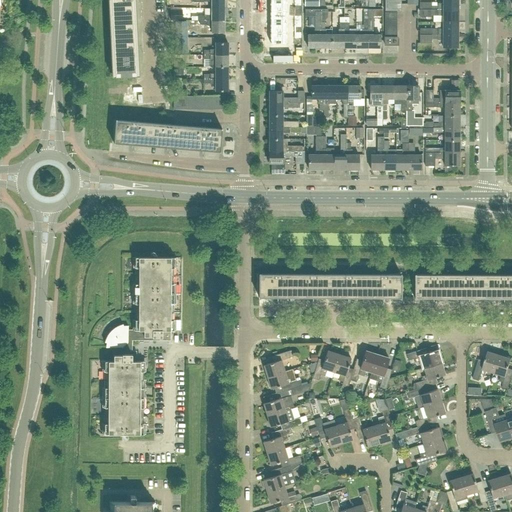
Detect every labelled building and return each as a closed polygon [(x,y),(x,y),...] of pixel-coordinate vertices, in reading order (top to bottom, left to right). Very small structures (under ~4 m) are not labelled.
[(135,0),(108,0),(110,38),(112,77),(139,76),(135,0)] [(224,2),(224,0),(193,0),(194,1),(212,1),(212,9),(226,9),(226,2),(224,2)] [(270,0),(270,11),(286,11),(286,0),(270,0)] [(385,0),(386,11),(398,11),(402,11),(401,0),(385,0)] [(458,10),(458,0),(443,0),(443,3),(438,3),(438,5),(436,5),(436,2),(420,2),(420,10),(458,10)] [(207,15),(207,16),(198,16),(197,20),(200,20),(200,21),(224,21),(224,15),(226,15),(226,9),(212,9),(212,15),(207,15)] [(320,11),(320,48),(332,48),(332,35),(326,35),(326,29),(325,29),(325,20),(328,17),(328,9),(320,9),(320,11)] [(356,35),(356,48),(368,48),(368,9),(363,9),(363,29),(362,29),(362,35),(356,35)] [(368,9),(368,48),(381,48),(381,35),(373,35),(373,9),(368,9)] [(443,22),(458,22),(458,10),(420,10),(419,17),(431,17),(432,16),(443,16),(443,22)] [(170,11),(170,20),(181,20),(181,11),(170,11)] [(270,11),(270,22),(286,22),(286,11),(270,11)] [(314,11),(314,35),(308,35),(308,48),(320,48),(320,11),(314,11)] [(332,35),(332,48),(344,48),(344,17),(338,17),(338,35),(332,35)] [(344,17),(344,48),(356,48),(356,35),(349,35),(349,17),(344,17)] [(176,21),(177,54),(187,53),(186,21),(176,21)] [(207,25),(212,25),(212,33),(224,33),(224,21),(200,21),(200,25),(207,25)] [(270,22),(270,32),(286,32),(286,22),(270,22)] [(458,35),(458,22),(443,22),(443,29),(420,29),(420,35),(458,35)] [(270,32),(270,44),(286,44),(286,32),(270,32)] [(438,41),(443,41),(443,47),(458,48),(458,35),(420,35),(420,43),(432,43),(432,39),(438,39),(438,41)] [(204,55),(228,55),(228,43),(216,43),(216,49),(210,49),(210,50),(204,50),(204,55)] [(216,67),(228,67),(228,55),(204,55),(204,59),(210,59),(210,66),(216,66),(216,67)] [(228,67),(216,67),(216,73),(210,73),(210,74),(204,74),(204,79),(228,79),(228,67)] [(228,79),(204,79),(204,83),(210,84),(215,84),(215,91),(228,91),(228,79)] [(270,91),(270,103),(299,103),(304,103),(305,91),(298,91),(298,98),(283,98),(283,91),(282,91),(282,86),(276,86),(276,91),(270,91)] [(312,106),(312,99),(318,99),(318,103),(319,103),(319,110),(323,110),(324,110),(324,86),(312,86),(312,98),(306,98),(306,126),(322,126),(322,122),(313,122),(313,106),(312,106)] [(335,99),(336,99),(336,86),(324,86),(324,110),(323,110),(323,117),(328,117),(328,104),(335,104),(335,99)] [(348,86),(336,86),(336,99),(342,99),(342,104),(343,104),(343,117),(348,117),(348,116),(348,86)] [(360,86),(348,86),(348,116),(353,116),(353,99),(361,99),(360,86)] [(382,119),(383,119),(383,86),(370,86),(370,98),(366,98),(366,106),(377,106),(377,119),(366,119),(366,124),(367,126),(377,126),(377,125),(382,125),(382,119)] [(388,99),(394,99),(394,86),(383,86),(383,119),(386,119),(386,104),(388,104),(388,99)] [(406,110),(406,86),(394,86),(394,99),(394,104),(400,104),(400,110),(406,110)] [(419,86),(406,86),(406,110),(406,119),(413,119),(413,110),(412,110),(412,103),(419,103),(419,86)] [(426,90),(426,103),(460,103),(460,90),(439,90),(439,99),(434,99),(434,90),(426,90)] [(299,107),(299,103),(270,103),(269,115),(283,115),(283,108),(288,109),(288,107),(299,107)] [(460,116),(460,103),(426,103),(426,107),(445,107),(445,115),(460,116)] [(283,121),(283,115),(269,115),(269,127),(298,127),(298,121),(283,121)] [(460,128),(460,116),(445,115),(445,122),(438,122),(438,123),(433,123),(433,121),(425,121),(425,128),(433,128),(460,128)] [(115,142),(130,144),(150,145),(151,123),(117,120),(117,119),(116,119),(114,143),(115,143),(115,142)] [(150,145),(165,147),(185,149),(187,127),(151,123),(150,145)] [(219,152),(220,153),(222,128),(221,128),(221,130),(187,127),(185,149),(219,152)] [(283,139),(283,138),(283,132),(301,132),(301,127),(298,127),(269,127),(269,139),(283,139)] [(460,140),(460,128),(433,128),(433,132),(445,132),(445,140),(460,140)] [(334,170),(346,170),(346,143),(346,134),(340,134),(340,155),(334,155),(334,170)] [(308,170),(322,170),(321,136),(316,136),(316,155),(308,155),(308,170)] [(321,136),(322,170),(334,170),(334,155),(334,148),(326,148),(326,136),(321,136)] [(377,137),(377,155),(371,155),(371,170),(384,170),(384,140),(383,140),(383,137),(377,137)] [(287,138),(283,138),(283,139),(269,139),(269,151),(302,151),(302,145),(287,145),(287,138)] [(384,140),(384,170),(396,170),(396,155),(396,149),(388,149),(388,148),(389,148),(389,140),(384,140)] [(433,153),(460,153),(460,140),(445,140),(445,148),(433,148),(433,153)] [(346,143),(346,170),(359,170),(359,155),(352,155),(352,149),(350,149),(350,143),(346,143)] [(396,155),(396,170),(409,170),(409,143),(402,143),(402,155),(396,155)] [(409,143),(409,170),(422,170),(422,155),(414,155),(414,149),(413,149),(413,143),(409,143)] [(302,151),(269,151),(269,157),(268,157),(268,163),(269,163),(269,164),(285,164),(285,156),(295,156),(295,163),(304,163),(304,151),(302,151)] [(460,166),(460,153),(433,153),(425,153),(425,166),(435,166),(435,158),(444,158),(444,166),(460,166)] [(297,172),(297,164),(288,163),(288,172),(297,172)] [(279,179),(285,180),(287,167),(275,166),(274,175),(280,176),(279,179)] [(105,342),(107,343),(107,344),(106,345),(106,347),(114,347),(114,355),(114,361),(105,361),(104,434),(144,434),(144,361),(137,361),(137,354),(132,354),(132,340),(156,340),(156,337),(171,337),(172,330),(174,330),(175,257),(136,257),(135,330),(128,329),(128,325),(126,325),(124,326),(123,324),(123,326),(119,328),(115,330),(111,334),(109,337),(107,342),(105,341),(105,342)] [(259,298),(260,298),(260,296),(294,296),(294,274),(260,274),(260,273),(259,273),(259,298)] [(294,296),(310,296),(330,296),(330,275),(294,274),(294,296)] [(365,297),(385,297),(400,297),(400,298),(401,298),(401,274),(400,274),(400,275),(365,275),(365,297)] [(416,297),(430,297),(450,297),(450,275),(416,275),(416,274),(415,274),(415,298),(416,298),(416,297)] [(330,296),(345,297),(365,297),(365,275),(330,275),(330,296)] [(450,297),(465,297),(485,297),(485,275),(450,275),(450,297)] [(485,297),(501,297),(511,297),(511,275),(485,275),(485,297)] [(421,360),(423,368),(442,363),(438,351),(426,355),(424,349),(427,349),(427,348),(407,354),(409,361),(414,359),(415,362),(421,360)] [(267,377),(285,371),(282,360),(293,357),(291,350),(271,356),(272,357),(274,356),(276,361),(264,365),(267,377)] [(327,370),(334,372),(339,354),(327,350),(324,362),(319,361),(319,358),(318,358),(312,378),(319,380),(321,374),(325,375),(327,370)] [(372,372),(377,354),(366,350),(362,362),(356,361),(357,359),(353,371),(353,372),(351,378),(357,380),(361,369),(371,372),(372,372)] [(487,370),(494,373),(500,355),(488,351),(484,363),(479,362),(480,359),(479,359),(473,378),(480,381),(481,375),(485,376),(487,370)] [(351,358),(339,354),(334,372),(341,374),(340,377),(344,378),(341,387),(348,389),(351,378),(353,372),(353,371),(347,370),(351,358)] [(389,358),(377,354),(372,372),(371,372),(369,378),(381,382),(379,387),(386,389),(392,369),(391,369),(391,372),(386,370),(389,358)] [(511,359),(500,355),(494,373),(501,375),(499,381),(504,382),(502,387),(509,390),(510,386),(509,385),(511,377),(511,372),(508,371),(511,359)] [(445,375),(442,363),(423,368),(426,375),(422,376),(423,381),(415,383),(417,389),(424,387),(437,384),(437,383),(435,383),(433,378),(445,375)] [(285,371),(267,377),(271,388),(283,385),(284,390),(285,391),(291,389),(302,386),(300,379),(288,383),(285,371)] [(424,406),(441,401),(438,389),(426,393),(424,387),(417,389),(406,392),(408,398),(414,397),(415,400),(421,399),(424,406)] [(293,395),(291,389),(285,391),(284,390),(272,394),(272,395),(274,394),(276,399),(264,403),(267,415),(291,408),(287,397),(293,395)] [(445,413),(441,401),(424,406),(416,408),(419,420),(415,421),(417,427),(424,425),(424,426),(437,422),(437,421),(435,422),(433,416),(445,413)] [(294,416),(301,415),(298,405),(292,406),(294,416)] [(291,408),(267,415),(271,427),(283,423),(284,429),(291,427),(302,424),(300,418),(294,419),(291,408)] [(336,425),(341,443),(353,440),(349,428),(355,426),(353,419),(350,408),(343,410),(347,422),(336,425)] [(485,412),(492,434),(493,433),(492,431),(497,429),(501,441),(511,437),(511,435),(507,420),(506,414),(505,414),(505,415),(499,417),(497,408),(485,412)] [(374,425),(379,443),(391,440),(387,428),(393,426),(398,443),(399,443),(388,409),(381,411),(385,422),(374,425)] [(341,443),(336,425),(325,429),(321,417),(315,419),(320,436),(326,434),(329,447),(341,443)] [(379,443),(374,425),(362,429),(359,417),(353,419),(355,426),(359,439),(358,437),(364,435),(367,447),(379,443)] [(426,431),(424,426),(424,425),(417,427),(407,430),(396,433),(398,440),(408,437),(420,433),(424,444),(441,439),(438,427),(426,431)] [(293,433),(291,427),(284,429),(271,432),(271,433),(274,433),(275,438),(263,441),(267,453),(285,448),(283,442),(289,440),(287,435),(293,433)] [(318,434),(316,427),(309,429),(311,436),(318,434)] [(419,454),(421,458),(416,459),(418,466),(438,460),(437,459),(435,460),(433,455),(445,451),(441,439),(424,444),(426,452),(419,454)] [(285,448),(267,453),(271,465),(283,461),(284,467),(291,465),(302,462),(300,455),(288,459),(285,448)] [(293,471),(291,465),(284,467),(271,471),(274,470),(276,476),(264,480),(267,491),(285,486),(289,485),(285,474),(293,471)] [(481,503),(487,501),(485,494),(486,494),(482,481),(481,481),(482,484),(476,485),(473,473),(461,477),(466,495),(473,493),(474,499),(479,497),(481,503)] [(511,476),(511,473),(499,477),(505,495),(509,493),(510,497),(511,496),(511,476)] [(455,499),(466,495),(461,477),(449,480),(453,492),(448,494),(447,492),(446,492),(452,511),(459,510),(455,499)] [(491,493),(486,494),(485,494),(487,501),(491,511),(497,510),(494,498),(505,495),(499,477),(487,481),(491,493)] [(285,486),(267,491),(271,503),(283,500),(284,505),(282,505),(282,506),(302,500),(300,493),(296,495),(295,491),(287,493),(285,486)] [(352,508),(353,511),(366,511),(366,510),(371,508),(372,511),(372,510),(366,490),(360,492),(363,504),(352,508)] [(430,500),(436,501),(438,491),(433,490),(432,496),(431,496),(430,500)] [(400,511),(413,511),(415,508),(417,502),(406,498),(407,493),(401,491),(395,510),(396,508),(401,510),(400,511)] [(155,502),(142,502),(136,502),(136,496),(130,496),(130,502),(110,502),(110,511),(105,511),(160,511),(155,511),(155,502)] [(353,511),(352,508),(341,511),(337,499),(331,501),(334,511),(353,511)] [(340,507),(341,511),(362,503),(361,499),(340,507)] [(415,508),(413,511),(432,511),(436,502),(430,500),(428,506),(422,505),(421,510),(415,508)]
